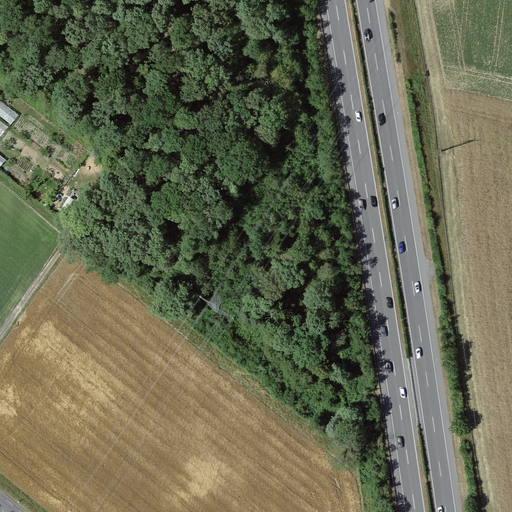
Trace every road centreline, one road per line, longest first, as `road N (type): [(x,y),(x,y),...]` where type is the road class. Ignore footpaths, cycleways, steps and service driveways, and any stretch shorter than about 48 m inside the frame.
road 1 (motorway): [(335,0),(415,511)]
road 2 (motorway): [(446,511),(366,0)]
road 3 (track): [(0,336),(71,227)]
